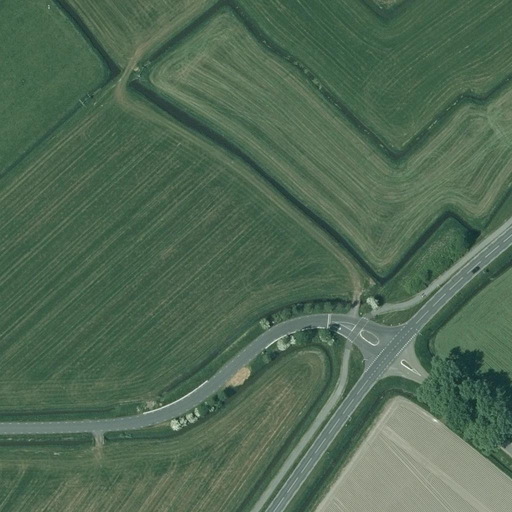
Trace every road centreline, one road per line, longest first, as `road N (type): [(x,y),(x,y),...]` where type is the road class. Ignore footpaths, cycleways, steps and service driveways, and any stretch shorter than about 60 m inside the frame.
road 1 (tertiary): [(0,427),(149,418),(194,400),(288,327),(319,321),(356,329)]
road 2 (secondary): [(274,511),(389,351)]
road 3 (secondary): [(389,351),(511,235)]
road 4 (tertiary): [(511,451),(389,351)]
